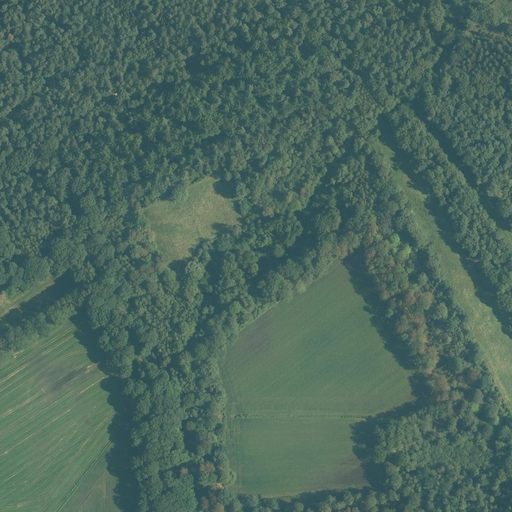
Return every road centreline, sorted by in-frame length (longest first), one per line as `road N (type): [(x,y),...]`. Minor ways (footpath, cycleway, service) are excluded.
road 1 (track): [(511,432),(313,45)]
road 2 (track): [(44,138),(258,0)]
